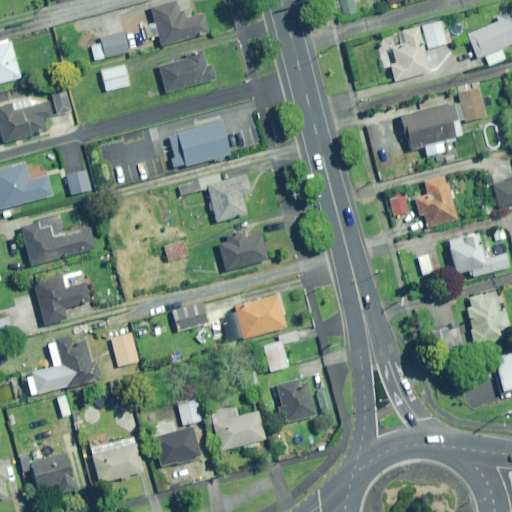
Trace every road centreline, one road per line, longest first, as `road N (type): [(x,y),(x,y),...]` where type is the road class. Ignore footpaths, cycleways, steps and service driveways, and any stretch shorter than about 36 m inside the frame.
road 1 (secondary): [(359,303),(282,0)]
road 2 (secondary): [(353,478),(365,421),(359,303)]
road 3 (secondary): [(359,303),(385,364),(438,445)]
